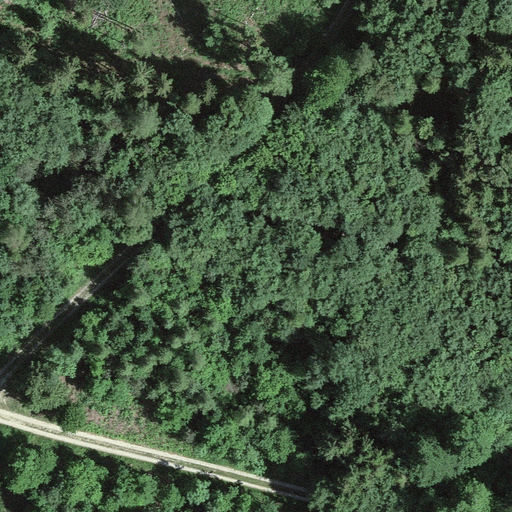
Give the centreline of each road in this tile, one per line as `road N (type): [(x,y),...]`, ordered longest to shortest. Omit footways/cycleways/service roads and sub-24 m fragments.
road 1 (track): [(0,380),(298,76),(344,0)]
road 2 (track): [(362,511),(0,420)]
